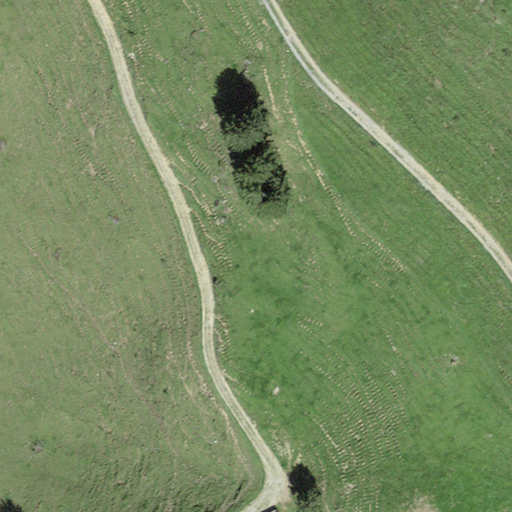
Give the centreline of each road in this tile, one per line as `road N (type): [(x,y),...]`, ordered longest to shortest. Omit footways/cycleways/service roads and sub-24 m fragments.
road 1 (track): [(255,511),(271,476),(201,358),(205,279),(98,0)]
road 2 (track): [(269,0),(322,81),(511,268)]
